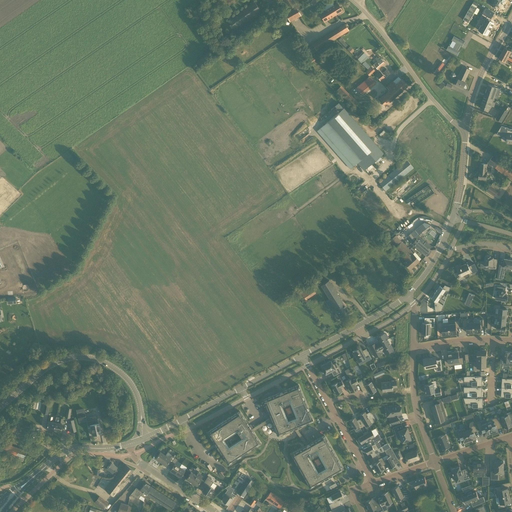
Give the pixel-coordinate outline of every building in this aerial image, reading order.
[(222,1),(221,0),(212,0),(210,3),(215,8),(222,1)] [(278,2),(276,0),(262,0),(266,8),(278,2)] [(280,0),(287,11),(295,6),(291,0),(280,0)] [(493,3),(491,6),(495,8),(497,6),(498,7),(501,2),(502,3),(504,0),(503,0),(494,0),(492,3),(493,3)] [(235,30),(261,11),(254,1),(228,20),(235,30)] [(342,11),(337,3),(320,14),(324,21),(342,11)] [(301,16),(296,8),(285,14),(290,22),(301,16)] [(480,25),(478,30),(479,30),(479,31),(482,32),(487,35),(494,23),(489,20),(490,18),(491,18),(491,17),(493,13),(493,14),(494,13),(486,9),(483,14),(487,16),(486,18),(481,26),(480,25)] [(195,11),(190,15),(194,20),(199,16),(195,11)] [(345,25),(317,42),(307,49),(310,54),(321,48),(348,30),(345,25)] [(449,45),(446,50),(457,56),(459,51),(458,50),(460,45),(462,46),(465,42),(454,36),(452,40),(456,43),(453,48),(449,45)] [(341,37),(338,40),(351,53),(354,50),(341,37)] [(504,47),(498,58),(506,62),(507,60),(511,63),(511,59),(508,57),(511,51),(504,47)] [(472,64),(478,52),(471,48),(465,61),(472,64)] [(371,67),(364,61),(368,57),(363,51),(356,58),(368,70),(365,72),(369,76),(375,71),(371,67)] [(384,63),(381,59),(373,65),(377,69),(384,63)] [(466,83),(464,82),(466,78),(470,70),(464,67),(459,79),(458,79),(456,85),(463,89),(466,83)] [(389,90),(395,97),(407,86),(401,80),(395,85),(392,82),(386,87),(389,90)] [(365,81),(356,89),(360,94),(363,92),(367,88),(370,86),(365,81)] [(488,85),(483,99),(487,101),(488,99),(489,99),(491,96),(493,97),(497,98),(498,94),(494,93),(497,88),(488,85)] [(337,91),(346,100),(350,95),(341,86),(337,91)] [(395,97),(389,90),(379,100),(385,107),(395,97)] [(494,107),(497,98),(493,97),(491,96),(489,99),(488,99),(487,101),(483,99),(480,108),(488,111),(490,106),(494,107)] [(383,154),(343,108),(318,130),(341,156),(340,157),(350,169),(357,162),(364,170),(383,154)] [(502,122),(508,112),(502,108),(496,119),(502,122)] [(508,129),(508,128),(501,126),(496,134),(507,136),(507,137),(506,143),(511,143),(511,129),(508,129)] [(492,166),(509,178),(511,180),(511,170),(496,158),(493,156),(488,162),(487,164),(480,163),(480,171),(479,171),(479,179),(486,179),(487,171),(491,172),(492,166)] [(385,191),(413,168),(407,160),(379,183),(385,191)] [(493,182),(487,190),(495,196),(500,188),(493,182)] [(411,203),(414,207),(434,193),(429,185),(406,201),(408,204),(411,203)] [(426,222),(411,234),(408,230),(405,233),(407,236),(412,243),(412,244),(427,256),(431,251),(428,249),(430,246),(426,243),(424,245),(416,239),(415,238),(416,237),(416,236),(429,226),(429,225),(430,224),(427,221),(426,222)] [(427,232),(430,238),(439,232),(436,227),(427,232)] [(396,235),(388,241),(394,248),(405,261),(403,263),(410,270),(419,261),(402,241),(396,235)] [(493,259),(493,257),(490,257),(491,256),(486,256),(486,257),(485,257),(485,265),(489,266),(488,268),(496,269),(497,259),(493,259)] [(511,259),(511,260),(509,260),(510,259),(509,259),(508,260),(504,259),(503,265),(499,264),(497,279),(502,280),(504,270),(510,271),(510,268),(511,268),(511,259)] [(472,274),(478,271),(474,264),(468,266),(467,264),(466,263),(461,265),(461,264),(456,266),(458,271),(454,273),(457,280),(456,278),(464,275),(466,278),(470,276),(468,273),(471,272),(472,274)] [(341,318),(349,312),(329,280),(321,285),(329,299),(325,301),(331,312),(336,309),(341,318)] [(441,311),(443,305),(438,302),(445,291),(448,292),(448,293),(450,287),(445,285),(443,288),(440,286),(437,290),(436,290),(436,291),(437,291),(435,293),(434,293),(435,293),(431,299),(432,299),(432,298),(435,300),(434,302),(435,302),(435,311),(441,311)] [(507,294),(506,294),(506,292),(505,291),(506,288),(496,286),(495,290),(497,291),(497,293),(496,299),(502,300),(501,301),(505,302),(505,301),(507,301),(508,296),(506,296),(507,294)] [(315,293),(312,288),(302,294),(306,300),(315,293)] [(430,335),(430,327),(430,323),(434,323),(434,318),(425,318),(425,323),(422,323),(422,327),(422,330),(422,335),(430,335)] [(469,334),(474,333),(473,323),(470,323),(470,320),(463,321),(463,327),(467,327),(467,333),(469,333),(469,334)] [(473,323),(474,333),(479,333),(479,332),(481,332),(481,326),(484,326),(484,320),(480,320),(480,322),(473,323)] [(455,324),(449,324),(450,335),(455,335),(455,334),(457,334),(456,328),(459,327),(458,321),(455,321),(455,324)] [(445,336),(450,335),(449,324),(448,322),(438,323),(439,330),(442,329),(443,335),(444,335),(445,336)] [(375,357),(381,354),(380,352),(383,351),(385,354),(393,350),(387,339),(388,338),(386,334),(385,334),(384,333),(376,338),(379,343),(376,345),(375,343),(369,346),(375,357)] [(371,359),(367,351),(363,353),(360,347),(357,349),(353,351),(352,352),(353,353),(352,353),(354,357),(355,356),(357,362),(362,359),(364,363),(371,359)] [(445,366),(454,365),(453,352),(451,352),(451,351),(448,352),(448,353),(447,353),(448,359),(445,360),(445,366)] [(453,352),(454,365),(463,364),(463,358),(459,358),(458,352),(458,351),(454,351),(454,352),(453,352)] [(509,364),(509,362),(510,352),(505,351),(504,357),(500,357),(500,364),(509,364)] [(338,356),(340,361),(349,358),(346,353),(338,356)] [(432,357),(430,357),(429,357),(423,358),(424,367),(435,366),(436,372),(441,371),(440,360),(436,361),(435,357),(432,357)] [(321,366),(325,374),(331,371),(333,376),(341,372),(336,363),(332,364),(330,361),(327,363),(326,363),(325,364),(324,364),(321,366)] [(486,368),(486,362),(477,362),(474,362),(474,371),(480,371),(480,368),(486,368)] [(386,372),(384,369),(373,375),(375,379),(386,372)] [(345,382),(350,390),(356,387),(355,385),(358,383),(352,371),(347,374),(350,379),(345,382)] [(464,377),(464,382),(472,382),(472,386),(478,386),(482,386),(482,380),(481,380),(481,376),(467,376),(464,377)] [(501,388),(502,388),(506,388),(511,388),(511,384),(511,378),(503,378),(502,382),(501,382),(501,388)] [(363,393),(368,391),(370,394),(376,391),(371,382),(367,384),(364,379),(358,383),(363,393)] [(338,382),(337,382),(331,385),(333,389),(334,391),(336,395),(342,391),(340,388),(344,386),(341,380),(338,382)] [(391,382),(381,383),(382,392),(393,390),(392,387),(397,387),(396,380),(391,381),(391,382)] [(442,395),(440,388),(436,389),(436,386),(434,386),(433,381),(428,382),(429,384),(426,385),(424,385),(426,394),(428,394),(434,393),(435,396),(442,395)] [(270,420),(270,421),(272,421),(278,435),(294,429),(306,446),(291,454),(310,488),(343,469),(324,435),(308,445),(296,428),(313,421),(298,385),(263,400),(269,414),(268,415),(269,419),(251,429),(240,411),(207,432),(228,464),(260,443),(253,431),(270,420)] [(481,391),(481,387),(464,387),(464,393),(472,393),(472,397),(477,397),(482,397),(482,391),(481,391)] [(506,388),(502,388),(502,392),(501,392),(500,397),(505,397),(505,398),(510,398),(511,394),(511,388),(506,388)] [(484,408),(484,402),(483,402),(483,398),(463,398),(465,404),(474,404),(474,408),(479,408),(484,408)] [(440,402),(439,403),(430,406),(430,405),(429,405),(431,412),(432,412),(433,414),(432,414),(435,423),(435,422),(444,420),(445,420),(447,419),(445,411),(442,411),(440,402)] [(385,407),(386,416),(401,414),(400,406),(396,407),(396,406),(392,406),(393,407),(389,408),(388,407),(385,407)] [(376,421),(371,411),(366,414),(365,412),(359,415),(361,419),(365,427),(371,424),(371,420),(374,418),(376,421)] [(507,429),(511,427),(511,426),(511,425),(510,420),(511,419),(511,415),(511,412),(507,413),(508,414),(504,415),(505,416),(502,417),(505,428),(507,428),(507,429)] [(48,421),(46,429),(53,430),(55,422),(51,422),(52,417),(49,416),(48,421)] [(363,434),(364,435),(368,432),(365,427),(361,419),(356,421),(354,417),(349,421),(350,423),(349,424),(351,427),(352,426),(353,429),(354,429),(355,431),(360,429),(362,431),(364,430),(366,433),(364,434),(363,434)] [(492,422),(488,423),(491,434),(496,432),(496,431),(498,431),(496,427),(497,427),(501,426),(498,417),(492,419),(492,422)] [(58,423),(55,422),(53,430),(61,432),(62,424),(63,419),(59,418),(58,423)] [(70,423),(68,423),(71,433),(77,431),(73,419),(70,420),(70,423)] [(488,423),(481,426),(480,422),(477,423),(479,430),(482,429),(483,432),(484,435),(486,435),(491,434),(488,423)] [(89,435),(101,433),(99,423),(90,424),(91,427),(89,428),(89,427),(88,427),(89,435)] [(399,433),(402,442),(406,441),(407,442),(410,441),(410,440),(411,439),(409,435),(408,432),(407,428),(403,429),(401,424),(393,427),(395,435),(399,433)] [(472,426),(472,429),(466,431),(469,441),(474,439),(476,438),(474,435),(475,435),(474,432),(477,431),(475,425),(472,426)] [(464,443),(469,441),(466,431),(465,429),(455,432),(457,438),(460,437),(461,439),(462,443),(464,442),(464,443)] [(365,444),(367,447),(374,442),(381,439),(379,434),(375,437),(371,431),(368,432),(364,435),(358,438),(358,439),(360,443),(361,443),(361,444),(365,442),(366,443),(365,444)] [(450,446),(445,434),(438,437),(443,449),(450,446)] [(391,447),(388,443),(378,449),(374,442),(367,447),(364,448),(367,455),(370,453),(372,457),(384,451),(391,447)] [(8,447),(0,455),(0,456),(4,461),(10,455),(19,458),(17,465),(22,467),(25,460),(30,461),(32,453),(25,451),(25,450),(21,449),(21,450),(15,447),(13,453),(8,451),(9,448),(8,447)] [(384,451),(388,457),(384,459),(386,464),(389,469),(395,465),(394,464),(398,461),(391,447),(384,451)] [(156,458),(161,462),(165,455),(158,450),(155,455),(157,456),(156,458)] [(405,456),(407,463),(419,459),(416,450),(401,455),(399,450),(395,452),(399,459),(403,457),(405,456)] [(167,463),(170,465),(175,458),(171,456),(170,458),(165,455),(161,462),(166,465),(167,463)] [(382,466),(386,464),(384,459),(382,457),(378,459),(379,461),(373,465),(375,468),(374,468),(376,472),(377,472),(377,473),(384,469),(382,466)] [(170,470),(175,474),(180,467),(174,464),(177,459),(175,458),(170,465),(172,467),(170,470)] [(117,467),(111,462),(107,468),(113,473),(114,471),(116,473),(118,469),(117,468),(117,467)] [(478,462),(473,462),(472,467),(474,467),(474,470),(476,470),(476,472),(478,472),(478,476),(483,476),(483,486),(489,485),(489,477),(486,477),(486,476),(485,476),(485,472),(486,472),(486,466),(485,466),(485,464),(481,463),(478,463),(478,462)] [(503,462),(495,462),(495,471),(491,471),(491,479),(498,480),(498,473),(503,473),(503,469),(504,469),(504,466),(503,466),(503,462)] [(126,479),(133,470),(126,464),(105,490),(113,496),(120,488),(119,487),(121,484),(122,485),(127,479),(126,479)] [(456,481),(457,482),(463,480),(462,477),(468,475),(467,469),(461,471),(460,466),(456,467),(456,468),(452,469),(453,473),(453,474),(454,474),(455,477),(454,477),(456,481)] [(185,470),(180,467),(175,474),(180,477),(182,475),(184,476),(188,470),(186,469),(185,470)] [(188,470),(184,476),(187,478),(186,479),(189,480),(188,481),(191,483),(191,482),(192,482),(196,475),(188,470)] [(236,475),(243,480),(246,476),(239,471),(236,475)] [(204,481),(196,475),(192,482),(191,483),(194,485),(195,484),(197,486),(200,481),(202,483),(204,481)] [(211,478),(208,476),(200,488),(203,489),(202,491),(203,493),(204,492),(206,493),(205,494),(209,496),(214,489),(210,487),(213,482),(210,480),(211,478)] [(243,497),(253,482),(250,479),(248,477),(237,493),(243,497)] [(420,479),(413,481),(416,489),(417,489),(417,488),(421,487),(427,485),(426,482),(425,477),(420,479)] [(140,495),(144,498),(151,487),(145,483),(140,490),(136,488),(131,494),(138,499),(140,495)] [(222,501),(228,505),(232,498),(233,496),(231,495),(232,492),(231,491),(233,489),(228,485),(225,488),(228,489),(225,493),(223,496),(224,498),(222,501)] [(404,500),(408,498),(407,494),(406,489),(401,492),(398,486),(392,489),(393,493),(395,496),(397,500),(403,497),(404,500)] [(499,497),(510,495),(508,490),(507,488),(502,489),(501,486),(494,487),(497,498),(499,497)] [(176,502),(151,487),(144,498),(148,500),(150,497),(171,510),(176,502)] [(332,510),(343,504),(341,500),(340,501),(339,499),(343,498),(340,491),(330,496),(333,502),(329,504),(332,510)] [(386,505),(392,502),(387,491),(381,494),(383,498),(381,499),(380,497),(377,499),(381,507),(386,505)] [(479,498),(476,491),(472,493),(471,492),(467,494),(467,495),(462,497),(465,504),(471,502),(473,507),(485,502),(483,497),(479,498)] [(252,506),(259,496),(256,494),(249,504),(252,506)] [(269,500),(277,506),(282,499),(274,494),(269,500)] [(510,495),(499,497),(500,504),(498,504),(499,508),(505,507),(504,503),(510,502),(510,500),(511,500),(510,495)] [(108,503),(99,497),(94,504),(103,510),(108,503)] [(69,501),(67,500),(62,498),(57,509),(63,511),(69,501)] [(373,502),(371,499),(365,502),(367,505),(366,505),(368,508),(370,511),(373,509),(374,511),(376,511),(381,510),(377,501),(373,502)] [(126,511),(129,505),(121,502),(117,511),(126,511)]
